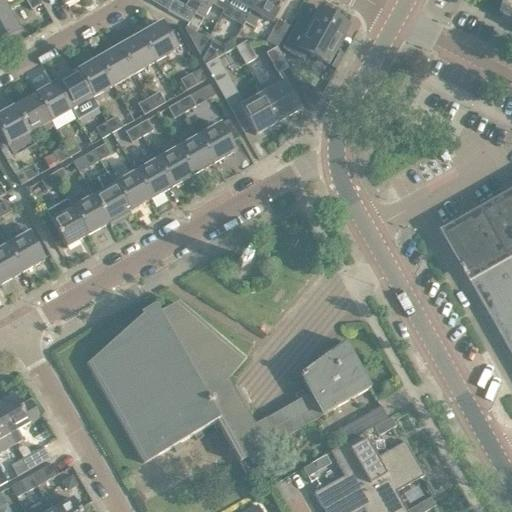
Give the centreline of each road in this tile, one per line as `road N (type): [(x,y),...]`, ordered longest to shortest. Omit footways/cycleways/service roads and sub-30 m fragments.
road 1 (tertiary): [(511,489),(347,203),(337,157)]
road 2 (residential): [(18,330),(337,157)]
road 3 (residential): [(115,511),(18,330)]
road 4 (tertiary): [(337,157),(347,113),(396,15)]
road 5 (residential): [(0,75),(131,0)]
road 6 (unclassified): [(511,76),(396,15)]
